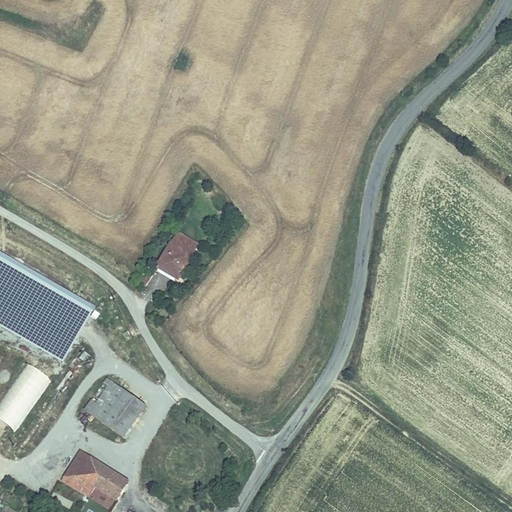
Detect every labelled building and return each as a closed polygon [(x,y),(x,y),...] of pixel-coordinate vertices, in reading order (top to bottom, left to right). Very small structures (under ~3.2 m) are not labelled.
[(179,276),(197,244),(177,232),(158,265),(179,276)] [(111,344),(121,353),(132,342),(122,332),(111,344)] [(30,351),(0,398),(0,421),(17,432),(48,381),(53,384),(61,370),(53,365),(30,351)] [(123,437),(144,407),(110,382),(90,412),(123,437)] [(92,484),(104,468),(80,453),(63,482),(89,499),(96,487),(92,484)] [(127,482),(104,468),(92,484),(96,487),(115,499),(127,482)] [(14,511),(6,503),(1,508),(3,511),(14,511)]
